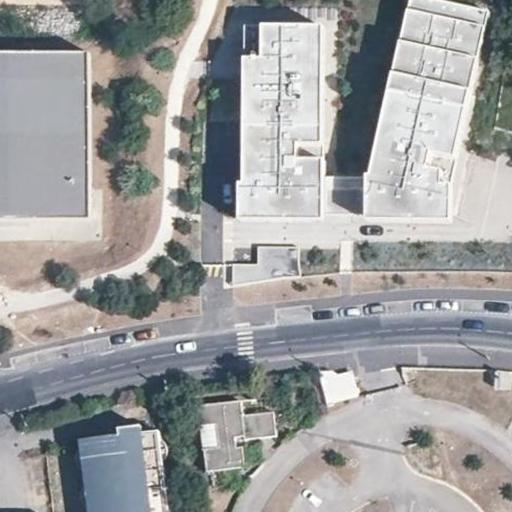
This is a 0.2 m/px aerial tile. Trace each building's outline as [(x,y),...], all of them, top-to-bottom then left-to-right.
[(327,145),(329,28),(264,27),(264,60),(244,60),(243,185),(238,185),(238,221),(452,224),(451,189),(444,187),(446,176),(429,172),(433,155),(454,161),(470,93),(473,94),(481,62),(485,64),(493,30),(496,31),(500,17),(430,0),(424,0),(420,16),(415,15),(409,46),(404,45),(373,179),(368,179),(368,183),(327,182),(327,163),(300,162),(301,145),(327,145)] [(91,50),(0,49),(0,216),(92,215),(91,50)] [(303,280),(304,250),(263,248),(263,267),(237,265),(237,286),(278,281),(303,280)] [(360,395),(353,369),(322,377),(330,404),(360,395)] [(276,436),(274,414),(244,417),(242,402),(199,407),(207,470),(246,466),(243,449),(238,450),(236,440),(245,439),(245,441),(269,437),(276,436)] [(118,437),(144,432),(143,426),(116,430),(118,437)] [(94,440),(80,442),(89,511),(171,511),(159,430),(144,432),(118,437),(94,440)]
